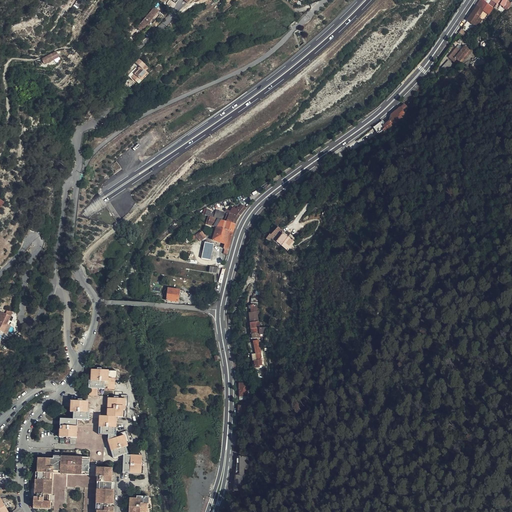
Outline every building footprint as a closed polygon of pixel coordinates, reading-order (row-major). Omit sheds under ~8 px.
[(490,0),(480,0),(477,6),(490,14),(496,4),(490,0)] [(478,25),(481,27),(490,14),(477,6),(464,24),(474,31),(478,25)] [(139,30),(154,14),(150,10),(135,26),(139,30)] [(458,60),(460,62),(469,50),(464,47),(460,52),(456,59),(458,60)] [(455,64),(458,60),(456,59),(460,52),(456,49),(448,59),(455,64)] [(54,53),(48,56),(51,62),(57,59),(54,53)] [(48,56),(39,60),(40,63),(41,66),(45,65),(51,62),(48,56)] [(140,77),(146,70),(144,68),(147,65),(138,58),(135,62),(140,66),(132,76),(135,79),(138,76),(140,77)] [(402,116),(397,111),(389,118),(392,121),(388,125),(391,128),(395,124),(393,123),(402,116)] [(371,132),(374,136),(383,128),(380,124),(371,132)] [(388,125),(383,128),(384,130),(382,132),(383,134),(391,128),(388,125)] [(115,160),(109,164),(114,170),(120,166),(115,160)] [(113,219),(103,204),(87,215),(108,223),(113,219)] [(240,216),(244,212),(241,209),(231,220),(227,219),(226,223),(234,226),(237,221),(240,216)] [(211,219),(210,220),(207,227),(215,230),(211,243),(217,245),(218,240),(223,241),(224,241),(222,251),(223,252),(222,257),(225,258),(229,246),(234,226),(226,223),(211,219)] [(199,245),(205,241),(201,236),(194,240),(195,242),(197,241),(199,245)] [(276,246),(282,250),(289,242),(286,240),(282,237),(280,240),(276,237),(272,241),(271,241),(268,244),(271,245),(272,243),(276,246)] [(289,242),(282,250),(285,252),(291,244),(290,243),(289,242)] [(209,264),(212,248),(204,246),(200,262),(209,264)] [(169,288),(168,299),(179,300),(180,289),(169,288)] [(251,307),(251,314),(256,314),(256,315),(259,315),(259,310),(256,310),(256,306),(251,307)] [(264,360),(260,345),(253,346),(255,354),(257,361),(264,360)] [(266,367),(264,360),(257,361),(256,362),(257,369),(266,367)] [(112,376),(111,373),(96,372),(96,371),(92,371),(92,372),(85,372),(85,383),(83,383),(83,391),(84,391),(84,397),(98,398),(98,392),(109,392),(109,384),(105,384),(105,380),(112,380),(112,376)] [(108,401),(106,401),(102,409),(101,420),(97,419),(94,426),(93,438),(103,438),(103,442),(108,461),(122,456),(120,449),(123,448),(122,445),(124,444),(121,434),(114,436),(115,440),(111,441),(110,438),(111,419),(119,420),(120,409),(123,409),(123,407),(119,397),(116,397),(116,402),(113,402),(113,399),(108,399),(108,401)] [(83,404),(66,403),(65,414),(68,415),(68,422),(56,422),(55,440),(72,441),(73,434),(71,434),(71,429),(73,429),(73,422),(84,423),(84,415),(82,415),(83,404)] [(233,468),(232,476),(235,476),(234,491),(240,491),(241,477),(244,477),(244,469),(246,469),(246,456),(235,456),(235,468),(233,468)] [(33,496),(33,497),(45,488),(50,484),(50,475),(61,476),(63,474),(65,472),(74,458),(49,457),(49,461),(34,460),(33,474),(31,475),(30,496),(33,496)] [(85,459),(74,458),(65,472),(63,474),(61,476),(66,476),(84,477),(85,459)] [(125,458),(119,458),(118,475),(136,475),(136,468),(138,468),(138,465),(136,465),(136,458),(128,458),(128,460),(125,460),(125,458)] [(108,511),(109,511),(106,510),(107,506),(109,506),(110,484),(107,484),(108,470),(92,469),(91,478),(93,478),(91,511),(108,511)] [(45,488),(33,497),(33,500),(30,500),(30,510),(47,511),(47,504),(49,504),(50,484),(45,488)] [(144,506),(144,498),(131,498),(132,501),(124,500),(124,511),(142,511),(142,506),(144,506)]
